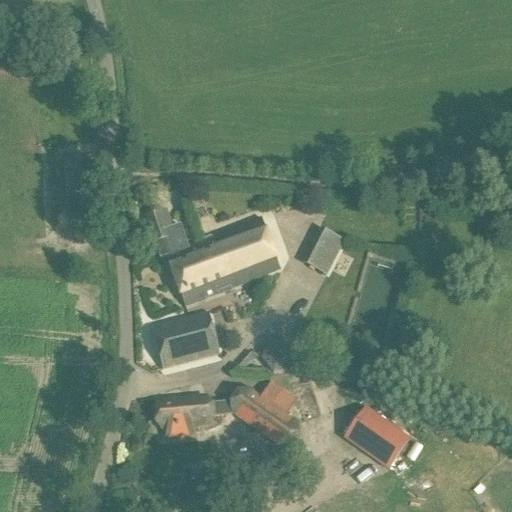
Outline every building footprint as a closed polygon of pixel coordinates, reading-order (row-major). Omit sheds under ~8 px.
[(96,159),(65,160),(68,225),(99,223),(96,159)] [(167,211),(145,218),(161,263),(166,261),(190,252),(180,226),(167,231),(165,223),(170,222),(167,211)] [(190,252),(166,261),(186,310),(281,273),(261,223),(190,252)] [(320,231),(302,265),(327,278),(344,244),(320,231)] [(209,315),(153,329),(163,371),(219,357),(209,315)] [(269,343),(261,360),(274,376),(295,372),(298,355),(285,340),(269,343)] [(253,393),(279,408),(290,390),(264,375),(253,393)] [(157,403),(151,411),(152,425),(159,433),(171,432),(172,441),(191,439),(191,430),(205,429),(210,420),(231,419),(276,455),(286,453),(294,444),(294,433),(246,394),(235,396),(228,404),(210,406),(203,399),(157,403)] [(368,454),(390,423),(377,413),(367,406),(366,405),(344,437),(368,454)]
